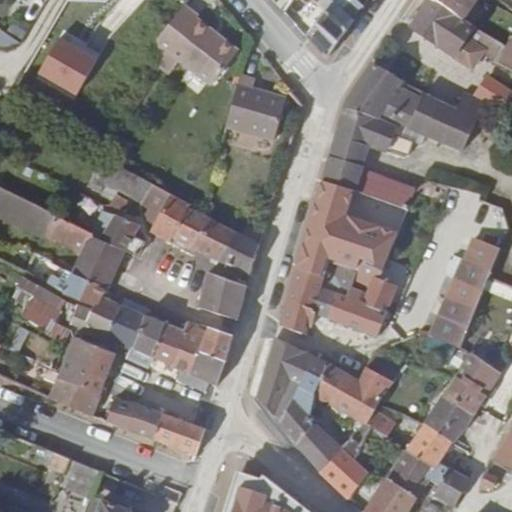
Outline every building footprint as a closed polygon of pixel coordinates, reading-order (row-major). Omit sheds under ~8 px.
[(325,13),(306,38),(326,60),(363,7),(354,0),(350,0),(342,11),(329,0),(318,0),(315,4),(325,13)] [(329,0),(342,11),(350,0),(329,0)] [(462,20),(431,0),(428,0),(410,28),(471,69),(482,51),(498,61),(504,48),(462,20)] [(431,0),(462,20),(475,0),(431,0)] [(198,18),(183,8),(157,43),(161,67),(166,68),(174,59),(211,88),(238,53),(196,21),(198,18)] [(22,37),(30,21),(15,13),(7,30),(22,37)] [(0,28),(0,27),(0,44),(12,51),(19,40),(0,28)] [(56,36),(39,76),(81,93),(98,53),(56,36)] [(504,48),(498,61),(497,64),(511,71),(511,39),(509,38),(504,48)] [(346,101),(323,180),(352,190),(408,207),(415,189),(359,173),(367,146),(403,158),(408,155),(412,142),(393,135),(399,124),(424,135),(462,150),(484,102),(464,93),(457,111),(423,94),(422,99),(399,87),(401,84),(371,64),(346,101)] [(505,108),(511,97),(511,92),(488,77),(476,95),(505,108)] [(256,81),(242,78),(226,130),(274,144),(287,100),(253,91),(256,81)] [(393,135),(412,142),(420,144),(424,135),(399,124),(393,135)] [(132,177),(104,163),(90,188),(101,194),(105,189),(119,192),(141,206),(152,186),(132,175),(132,177)] [(323,180),(305,241),(334,250),(331,258),(358,269),(361,262),(383,270),(394,243),(382,239),(357,231),(364,211),(347,206),(352,190),(323,180)] [(144,221),(155,227),(171,197),(152,186),(141,206),(150,212),(144,221)] [(0,219),(80,261),(73,275),(107,291),(124,253),(100,243),(92,239),(92,236),(0,188),(0,219)] [(463,218),(471,194),(448,189),(440,210),(463,218)] [(408,207),(352,190),(347,206),(364,211),(388,219),(382,239),(394,243),(408,207)] [(116,197),(111,206),(110,207),(122,214),(127,204),(116,197)] [(191,250),(205,219),(188,210),(190,207),(171,197),(155,227),(150,234),(180,252),(183,246),(191,250)] [(139,229),(115,217),(100,243),(124,253),(138,260),(145,244),(133,238),(139,229)] [(191,250),(215,262),(221,246),(233,251),(238,235),(205,219),(191,250)] [(215,262),(249,279),(259,247),(238,235),(233,251),(221,246),(215,262)] [(472,238),(464,259),(491,270),(499,248),(472,238)] [(305,241),(294,275),(323,283),(331,258),(334,250),(305,241)] [(323,283),(314,313),(329,319),(338,292),(349,296),(353,284),(358,269),(331,258),(323,283)] [(462,259),(429,334),(460,348),(491,270),(464,259),(462,259)] [(338,292),(329,319),(376,337),(387,310),(386,310),(396,285),(379,279),(383,270),(361,262),(358,269),(353,284),(368,290),(364,301),(349,296),(338,292)] [(65,271),(56,291),(63,295),(62,296),(94,309),(102,300),(107,291),(73,275),(65,271)] [(198,311),(238,324),(247,290),(208,275),(198,311)] [(294,275),(280,325),(303,333),(305,325),(311,326),(314,313),(323,283),(294,275)] [(16,289),(34,299),(61,314),(66,304),(22,280),(16,289)] [(50,334),(48,337),(65,345),(71,333),(55,326),(61,314),(34,299),(23,320),(50,334)] [(108,342),(121,309),(102,300),(94,309),(92,314),(76,310),(72,326),(108,342)] [(121,309),(144,319),(148,311),(125,301),(121,309)] [(130,352),(144,319),(121,309),(108,342),(130,352)] [(160,340),(165,326),(144,319),(130,352),(127,361),(144,368),(147,359),(152,361),(160,340)] [(29,334),(10,324),(0,343),(0,348),(1,349),(17,357),(29,334)] [(199,354),(226,365),(233,339),(200,326),(199,330),(187,325),(184,334),(171,369),(182,374),(190,377),(199,354)] [(171,369),(184,334),(165,326),(160,340),(174,346),(166,367),(171,369)] [(258,398),(296,445),(314,426),(309,419),(313,395),(328,365),(276,338),(258,398)] [(74,340),(57,380),(100,398),(116,357),(74,340)] [(152,361),(166,367),(174,346),(160,340),(152,361)] [(373,412),(385,391),(401,366),(374,351),(359,381),(329,364),(328,365),(313,395),(364,424),(373,412)] [(209,385),(217,389),(226,365),(199,354),(190,377),(209,385)] [(470,355),(442,396),(471,415),(499,375),(470,355)] [(186,387),(190,377),(182,374),(178,383),(186,387)] [(206,395),(209,385),(190,377),(186,387),(206,395)] [(50,400),(91,419),(100,398),(57,380),(50,400)] [(423,425),(451,445),(466,425),(471,415),(442,396),(423,425)] [(106,425),(154,443),(164,416),(139,407),(114,402),(106,425)] [(371,427),(385,439),(394,423),(373,412),(364,424),(371,427)] [(154,443),(195,458),(205,433),(164,416),(154,443)] [(317,467),(348,498),(368,473),(362,469),(354,460),(360,449),(358,448),(371,427),(364,424),(341,450),(314,426),(296,445),(317,467)] [(423,425),(405,451),(434,469),(438,463),(451,445),(423,425)] [(362,469),(385,439),(371,427),(358,448),(360,449),(354,460),(362,469)] [(511,434),(508,432),(494,459),(511,469),(511,434)] [(33,463),(48,470),(54,456),(39,449),(33,463)] [(367,509),(372,511),(405,511),(426,479),(434,469),(405,451),(367,509)] [(91,501),(101,475),(54,456),(48,470),(64,477),(60,488),(91,501)] [(438,485),(433,494),(453,507),(469,480),(438,463),(434,469),(426,479),(438,485)] [(479,484),(492,490),(497,479),(485,473),(479,484)] [(126,511),(102,503),(98,511),(126,511)]
